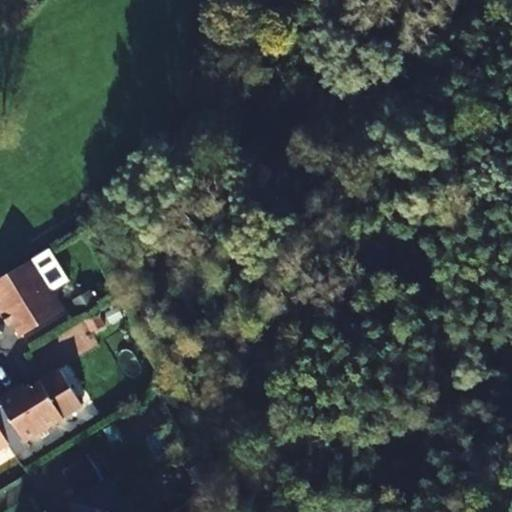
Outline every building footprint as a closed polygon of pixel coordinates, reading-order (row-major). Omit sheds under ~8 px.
[(180,245),(135,268),(139,277),(185,255),(180,245)] [(64,307),(32,257),(0,277),(0,307),(4,313),(7,311),(22,335),(64,307)] [(208,296),(165,318),(182,356),(226,334),(208,296)] [(349,320),(337,327),(356,361),(368,355),(349,320)] [(64,415),(41,378),(18,393),(15,388),(0,396),(0,397),(1,399),(0,400),(0,425),(9,440),(16,452),(30,444),(27,438),(64,415)] [(0,425),(0,446),(9,440),(0,425)] [(87,451),(59,464),(81,511),(134,511),(137,510),(116,465),(98,473),(87,451)]
